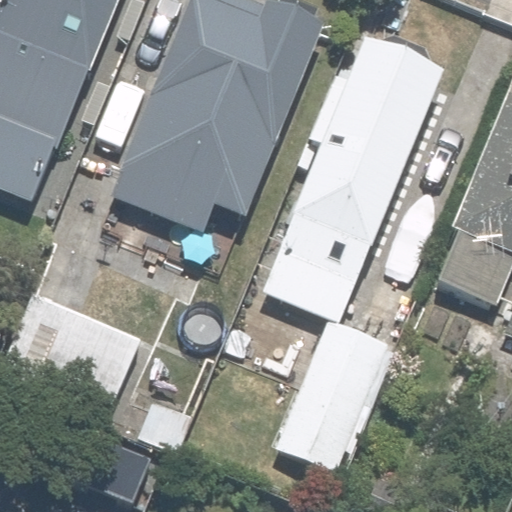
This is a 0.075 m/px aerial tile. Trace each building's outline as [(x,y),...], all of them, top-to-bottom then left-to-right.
[(114,0),(0,0),(0,202),(33,215),(114,0)] [(240,222),(315,29),(255,6),(248,23),(189,0),(183,0),(104,204),(206,243),(218,213),(240,222)] [(438,88),(360,53),(253,299),(331,333),(438,88)] [(511,274),(511,84),(432,295),(490,317),(508,272),(511,274)] [(299,347),(231,318),(214,356),(282,385),(299,347)] [(327,332),(271,457),(331,485),(388,359),(327,332)] [(241,446),(145,406),(126,453),(222,493),(241,446)]
